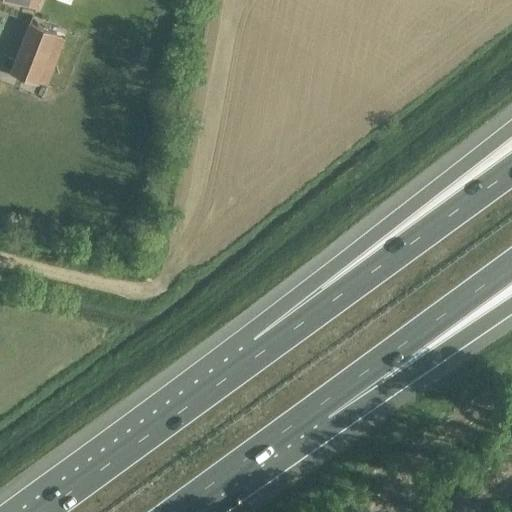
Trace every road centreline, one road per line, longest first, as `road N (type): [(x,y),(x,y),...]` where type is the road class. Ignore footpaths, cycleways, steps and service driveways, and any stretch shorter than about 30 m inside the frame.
road 1 (motorway): [(511,135),(261,352)]
road 2 (motorway): [(511,168),(261,352)]
road 3 (motorway): [(261,352),(43,511)]
road 4 (motorway): [(321,407),(511,267)]
road 5 (motorway): [(321,407),(511,296)]
road 6 (motorway): [(177,511),(321,407)]
road 7 (unclassified): [(131,291),(0,256)]
